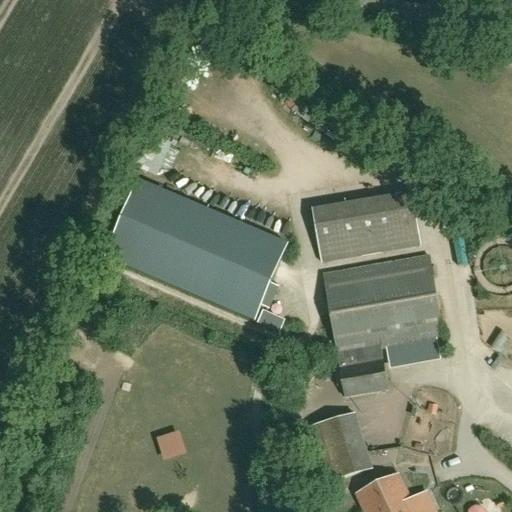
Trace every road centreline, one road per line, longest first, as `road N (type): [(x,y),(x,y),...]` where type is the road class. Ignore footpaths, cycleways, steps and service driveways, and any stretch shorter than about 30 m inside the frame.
road 1 (track): [(108,511),(165,342),(227,376)]
road 2 (track): [(305,411),(217,419),(227,511)]
road 3 (unclassified): [(511,25),(359,0)]
